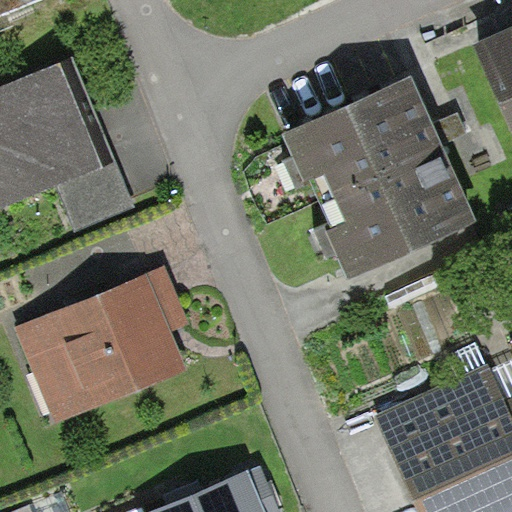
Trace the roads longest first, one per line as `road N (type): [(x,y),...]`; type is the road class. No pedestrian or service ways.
road 1 (residential): [(343,511),(178,86)]
road 2 (residential): [(178,86),(385,0)]
